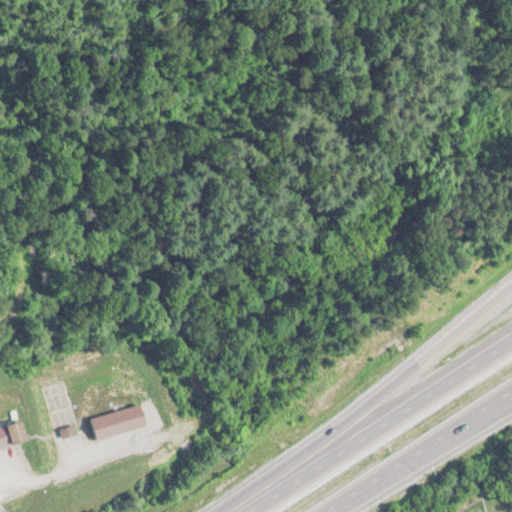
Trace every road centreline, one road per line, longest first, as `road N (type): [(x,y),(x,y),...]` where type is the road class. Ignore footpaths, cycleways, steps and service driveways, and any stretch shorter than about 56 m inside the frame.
road 1 (motorway): [(511,283),(213,511)]
road 2 (motorway): [(511,334),(239,511)]
road 3 (motorway): [(323,511),(511,390)]
